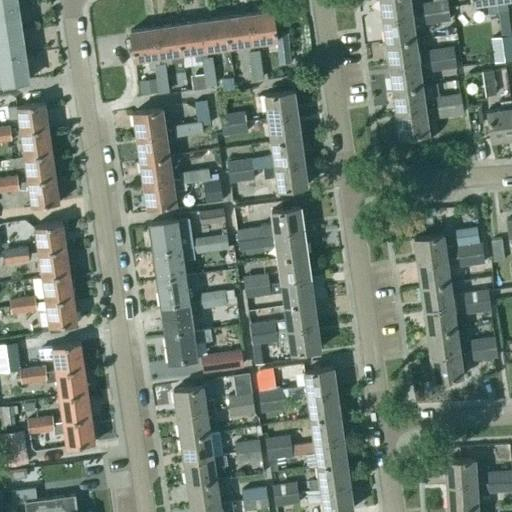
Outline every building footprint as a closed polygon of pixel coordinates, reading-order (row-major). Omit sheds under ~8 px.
[(414,14),(413,13),(411,0),(380,0),(383,19),(414,14)] [(447,0),(437,0),(422,2),(423,12),(424,13),(449,9),(447,0)] [(471,0),(472,4),(488,1),(489,14),(499,12),(496,0),(471,0)] [(507,0),(496,0),(499,12),(509,11),(507,0)] [(0,30),(22,27),(18,2),(0,4),(0,30)] [(450,20),(449,9),(424,13),(423,12),(413,13),(414,14),(383,19),(386,42),(417,38),(415,24),(450,20)] [(287,30),(276,31),(273,10),(249,13),(253,43),(277,39),(279,64),(291,62),(287,30)] [(249,13),(225,16),(229,46),(253,43),(249,13)] [(229,46),(225,16),(202,20),(206,49),(207,49),(229,46)] [(206,86),(216,85),(213,56),(208,57),(207,49),(206,49),(202,20),(178,23),(183,53),(193,51),(195,62),(203,61),(204,71),(190,74),(192,88),(206,86)] [(170,62),(169,55),(183,53),(178,23),(155,26),(164,92),(169,92),(166,63),(170,62)] [(131,30),(135,59),(148,58),(149,67),(154,66),(158,93),(164,92),(155,26),(131,30)] [(0,56),(25,53),(22,27),(0,30),(0,56)] [(511,59),(511,35),(502,36),(505,60),(511,59)] [(505,60),(502,36),(492,37),(495,61),(505,60)] [(417,38),(386,42),(390,66),(420,61),(419,50),(417,38)] [(454,45),(428,49),(430,59),(430,60),(456,56),(454,45)] [(249,51),(253,79),(263,79),(260,50),(249,51)] [(0,73),(1,83),(29,79),(25,53),(0,56),(0,73)] [(457,66),(456,56),(430,60),(430,59),(420,61),(390,66),(393,89),(423,85),(422,71),(457,66)] [(482,70),(485,95),(496,94),(492,69),(482,70)] [(396,112),(427,108),(423,85),(393,89),(396,112)] [(294,90),(264,94),(268,118),(298,114),(294,90)] [(461,93),(436,96),(437,107),(462,103),(461,93)] [(210,124),(207,99),(194,101),(198,122),(174,125),(172,117),(164,118),(162,107),(133,112),(137,135),(166,131),(166,130),(174,129),(175,136),(203,131),(202,125),(210,124)] [(45,101),(16,106),(7,108),(9,118),(18,117),(20,131),(48,127),(45,101)] [(464,114),(462,103),(437,107),(439,117),(464,114)] [(511,107),(511,106),(488,110),(492,140),(511,136),(511,107)] [(400,136),(430,132),(427,108),(396,112),(400,136)] [(220,114),(221,124),(247,121),(245,111),(220,114)] [(269,129),(271,141),(301,137),(298,114),(268,118),(259,119),(260,130),(269,129)] [(247,121),(221,124),(223,134),(248,130),(247,121)] [(48,127),(20,131),(23,155),(52,151),(48,127)] [(166,131),(137,135),(140,159),(169,155),(166,131)] [(11,132),(0,133),(0,141),(12,139),(11,132)] [(304,161),(301,137),(271,141),(273,154),(227,161),(228,171),(253,168),(263,166),(304,161)] [(52,151),(23,155),(27,180),(56,176),(52,151)] [(140,159),(144,183),(173,178),(173,177),(169,155),(140,159)] [(276,175),(278,189),(308,185),(304,161),(263,166),(264,177),(276,175)] [(176,202),(174,189),(186,187),(186,182),(203,180),(210,179),(209,174),(209,168),(180,172),(180,176),(173,177),(173,178),(144,183),(147,207),(176,202)] [(253,168),(228,171),(229,182),(254,178),(253,168)] [(210,179),(203,180),(206,202),(223,200),(220,178),(219,178),(218,173),(209,174),(210,179)] [(18,182),(17,175),(0,177),(0,191),(28,187),(31,205),(59,201),(56,176),(27,180),(18,182)] [(301,206),(279,209),(271,210),(275,234),(304,230),(301,206)] [(225,220),(223,207),(197,210),(199,223),(225,220)] [(153,249),(181,245),(177,219),(149,223),(153,249)] [(62,222),(35,226),(38,251),(66,247),(62,222)] [(262,236),(261,225),(237,229),(238,239),(262,236)] [(479,240),(477,225),(456,228),(458,243),(479,240)] [(278,258),(307,254),(304,230),(275,234),(278,258)] [(228,247),(226,233),(204,236),(206,249),(228,247)] [(482,242),(446,246),(444,233),(414,237),(417,261),(483,252),(482,242)] [(192,237),(193,243),(194,251),(206,249),(204,236),(192,237)] [(262,236),(238,239),(240,249),(264,246),(262,236)] [(491,240),(493,260),(504,259),(502,238),(491,240)] [(195,255),(194,251),(193,243),(181,245),(153,249),(157,278),(185,274),(183,257),(195,255)] [(28,245),(2,249),(4,264),(30,260),(31,262),(39,259),(42,276),(70,272),(66,247),(38,251),(29,252),(28,245)] [(460,266),(485,262),(483,252),(417,261),(421,285),(451,281),(449,267),(460,266)] [(281,281),(311,277),(307,254),(278,258),(281,281)] [(70,272),(42,276),(45,300),(46,301),(74,297),(70,272)] [(245,286),(270,282),(268,272),(244,275),(245,286)] [(197,273),(185,274),(157,278),(161,305),(189,301),(187,286),(199,285),(197,273)] [(314,300),(311,277),(281,281),(270,282),(245,286),(246,297),(283,291),(285,305),(314,300)] [(463,292),(463,293),(452,294),(451,281),(421,285),(424,308),(490,299),(489,289),(463,292)] [(224,290),(213,291),(215,305),(226,303),(224,290)] [(200,293),(201,299),(189,301),(161,305),(166,334),(193,330),(191,314),(203,312),(202,307),(215,305),(213,291),(200,293)] [(11,313),(47,308),(49,326),(77,322),(74,297),(46,301),(45,300),(35,302),(34,296),(9,299),(11,313)] [(466,312),(467,313),(491,310),(490,299),(424,308),(427,332),(457,328),(455,313),(466,312)] [(275,321),(275,319),(250,322),(251,333),(317,324),(314,300),(285,305),(287,319),(275,321)] [(291,352),(321,348),(317,324),(251,333),(252,343),(277,339),(289,337),(291,352)] [(195,339),(209,337),(208,328),(193,330),(166,334),(169,360),(197,356),(195,339)] [(457,328),(427,332),(431,355),(460,351),(457,328)] [(495,336),(470,340),(471,350),(496,346),(495,336)] [(80,341),(52,346),(56,371),(84,367),(80,341)] [(473,360),(494,357),(498,357),(496,346),(471,350),(473,360)] [(201,364),(242,358),(241,349),(200,355),(201,364)] [(434,379),(464,375),(460,351),(431,355),(434,379)] [(30,367),(30,368),(32,368),(34,381),(47,380),(46,372),(45,365),(30,367)] [(302,370),(304,384),(283,387),(259,391),(261,401),(284,396),(306,393),(306,395),(337,390),(333,366),(302,370)] [(46,372),(47,380),(57,378),(59,396),(88,392),(84,367),(56,371),(46,372)] [(32,368),(30,368),(20,369),(22,383),(34,381),(32,368)] [(249,372),(233,374),(236,394),(252,392),(249,372)] [(207,409),(203,386),(174,390),(177,414),(207,409)] [(309,418),(340,413),(337,390),(306,395),(309,418)] [(91,416),(88,392),(59,396),(63,420),(63,421),(91,416)] [(230,405),(253,402),(252,392),(236,394),(228,395),(230,405)] [(261,401),(262,411),(286,407),(284,396),(261,401)] [(31,400),(24,401),(26,411),(33,410),(31,400)] [(231,415),(255,412),(253,402),(230,405),(231,415)] [(2,407),(4,424),(15,424),(13,406),(2,407)] [(177,414),(181,437),(210,433),(210,432),(207,409),(177,414)] [(343,437),(340,413),(309,418),(313,440),(343,437)] [(53,421),(53,415),(40,417),(42,431),(53,430),(52,421),(53,421)] [(65,432),(67,446),(95,442),(91,416),(63,421),(65,432)] [(27,418),(29,433),(42,431),(40,417),(27,418)] [(53,421),(52,421),(53,430),(54,434),(56,433),(65,432),(63,421),(63,420),(53,421)] [(23,429),(0,432),(4,464),(27,461),(23,429)] [(222,453),(219,430),(210,432),(210,433),(181,437),(184,460),(213,456),(213,455),(222,453)] [(290,434),(266,438),(267,446),(291,443),(290,434)] [(293,454),(314,451),(316,465),(347,460),(343,437),(313,440),(291,443),(267,446),(269,458),(293,454)] [(260,449),(259,439),(235,442),(236,452),(260,449)] [(236,452),(238,462),(262,459),(260,449),(236,452)] [(217,480),(213,456),(184,460),(188,484),(217,480)] [(476,482),(475,458),(445,460),(447,484),(476,482)] [(350,484),(347,460),(316,465),(320,488),(350,484)] [(511,480),(511,470),(488,471),(489,481),(511,480)] [(89,511),(90,511),(88,511),(76,511),(74,496),(37,501),(35,487),(31,487),(28,472),(19,473),(21,489),(12,490),(13,502),(27,501),(28,511),(89,511)] [(220,503),(217,480),(188,484),(191,507),(220,503)] [(511,480),(489,481),(476,482),(447,484),(448,508),(478,506),(477,493),(511,490),(511,480)] [(273,485),(274,495),(298,491),(296,481),(273,485)] [(322,499),(323,511),(326,511),(353,508),(350,484),(320,488),(308,489),(309,501),(322,499)] [(266,486),(242,489),(243,499),(267,496),(266,486)] [(276,505),(299,501),(298,491),(274,495),(276,505)] [(243,499),(245,509),(268,506),(267,496),(243,499)] [(220,503),(191,507),(191,511),(223,511),(233,511),(232,501),(220,503)]
